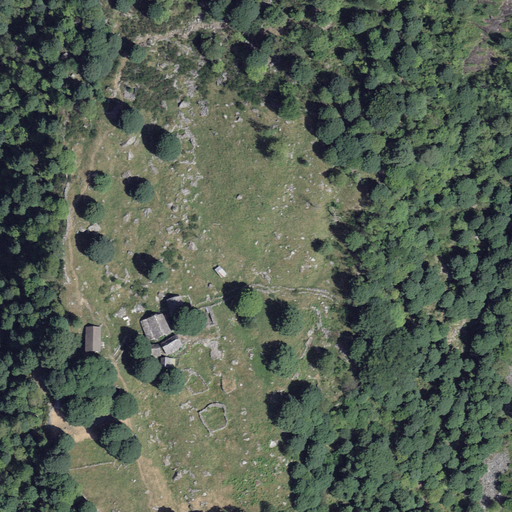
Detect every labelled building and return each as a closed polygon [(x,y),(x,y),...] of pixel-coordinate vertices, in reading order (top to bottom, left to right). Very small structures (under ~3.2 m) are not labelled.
[(226,273),(220,266),(215,271),(221,278),(226,273)] [(180,296),(167,299),(170,314),(184,311),(180,296)] [(162,312),(140,322),(149,342),(171,332),(162,312)] [(100,327),(86,327),(85,351),(100,352),(100,327)] [(182,347),(175,335),(160,344),(167,356),(182,347)] [(160,356),(159,348),(151,349),(152,356),(160,356)] [(176,359),(165,358),(164,368),(175,369),(176,359)]
